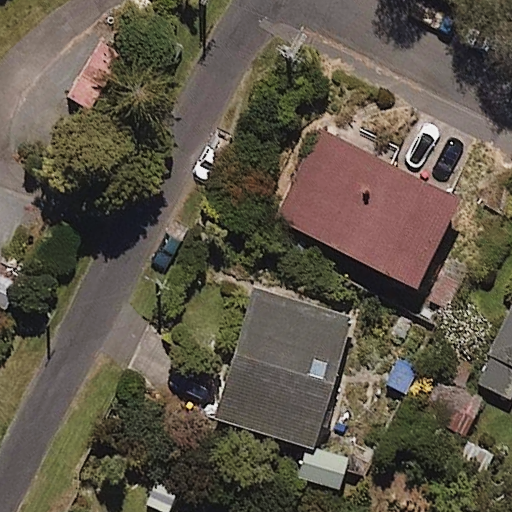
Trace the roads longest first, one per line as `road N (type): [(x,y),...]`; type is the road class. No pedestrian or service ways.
road 1 (residential): [(0,492),(252,0)]
road 2 (residential): [(334,0),(511,87)]
